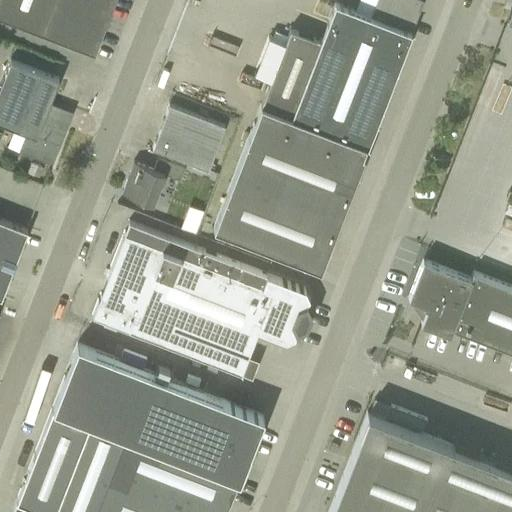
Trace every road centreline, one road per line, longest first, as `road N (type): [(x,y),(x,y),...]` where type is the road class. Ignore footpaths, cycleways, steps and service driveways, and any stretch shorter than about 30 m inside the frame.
road 1 (unclassified): [(271,511),(469,0)]
road 2 (unclassified): [(0,419),(161,0)]
road 3 (unknown): [(328,363),(511,445)]
